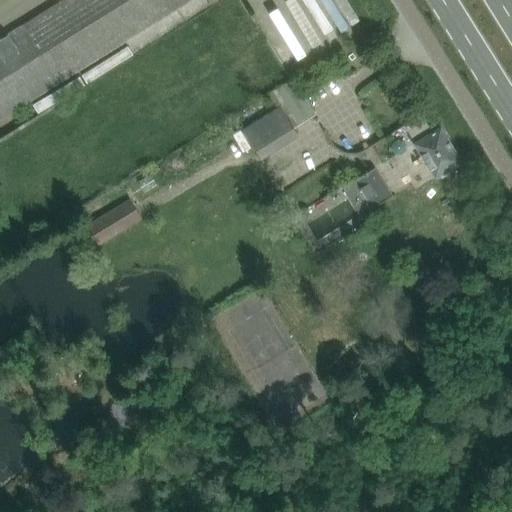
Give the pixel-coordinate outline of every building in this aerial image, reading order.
[(68,0),(0,43),(0,123),(193,0),(68,0)] [(280,109),(246,130),(261,154),(278,144),(295,134),(292,129),(287,120),(310,105),(298,85),(293,77),(269,92),(274,99),(280,109)] [(422,114),(404,125),(416,143),(415,144),(436,178),(445,172),(461,162),(462,162),(441,128),(439,129),(434,132),(422,114)] [(375,208),(392,198),(374,169),(357,180),(375,208)] [(120,204),(87,225),(99,245),(133,225),(120,204)] [(124,425),(124,427),(141,432),(143,424),(149,426),(154,411),(138,406),(137,411),(129,409),(124,425)]
